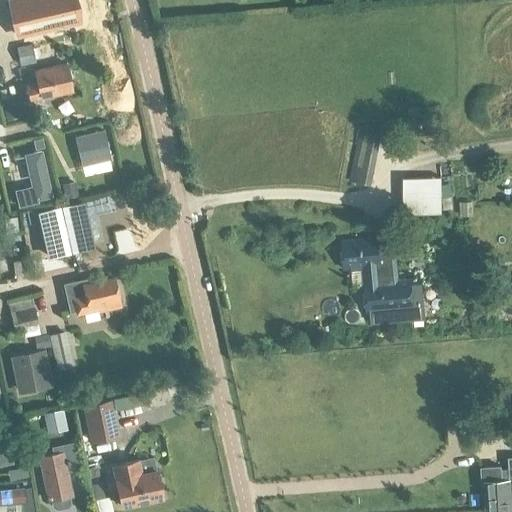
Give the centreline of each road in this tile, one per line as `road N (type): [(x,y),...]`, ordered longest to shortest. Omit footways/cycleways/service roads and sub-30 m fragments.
road 1 (unclassified): [(246,511),(187,244)]
road 2 (unclassified): [(187,244),(134,0)]
road 3 (residential): [(0,285),(187,244)]
